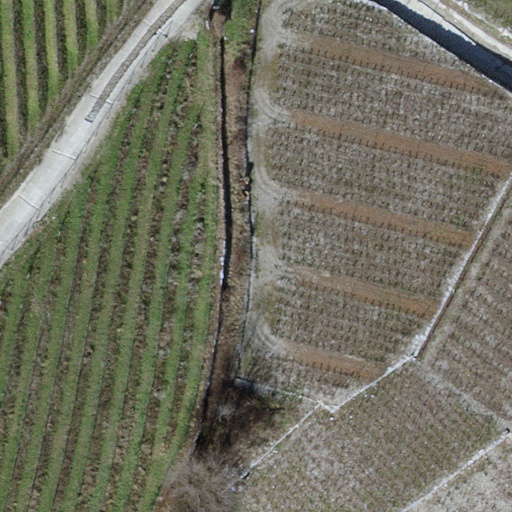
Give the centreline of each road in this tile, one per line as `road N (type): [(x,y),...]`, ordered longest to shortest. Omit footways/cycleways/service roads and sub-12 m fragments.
road 1 (track): [(184,0),(0,233)]
road 2 (track): [(511,73),(414,0)]
